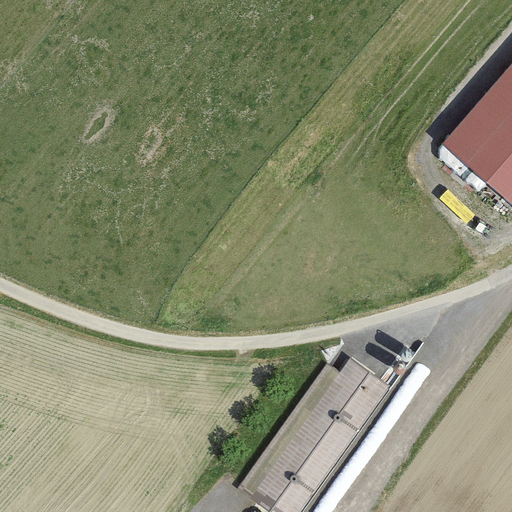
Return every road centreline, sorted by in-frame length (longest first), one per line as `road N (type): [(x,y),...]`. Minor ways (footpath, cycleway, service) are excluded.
road 1 (track): [(511,278),(410,313),(228,344),(149,338),(0,282)]
road 2 (track): [(511,293),(367,511)]
